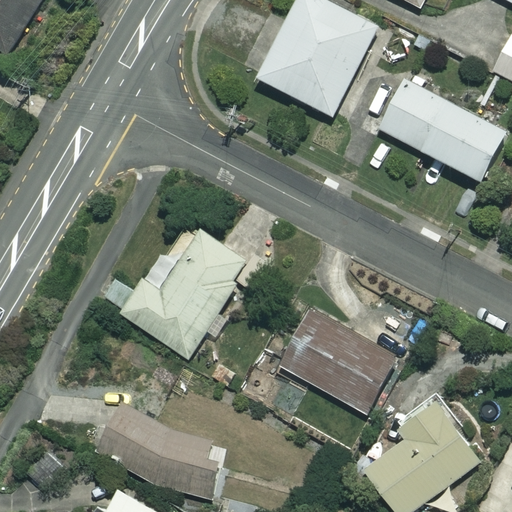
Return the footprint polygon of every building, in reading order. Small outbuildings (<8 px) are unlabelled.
[(48,0),(0,0),(0,48),(13,56),(48,0)] [(381,29),(325,0),(302,0),(262,81),(336,119),(381,29)] [(428,0),(404,0),(423,10),(428,0)] [(511,37),(494,71),(511,80),(511,37)] [(511,134),(407,81),(382,131),(486,184),(511,134)] [(253,265),(205,232),(185,262),(169,251),(126,316),(190,359),(253,265)] [(401,361),(313,314),(283,368),(371,416),(401,361)] [(416,511),(484,463),(441,404),(404,431),(410,440),(368,471),(398,511),(416,511)] [(179,434),(124,407),(101,452),(129,471),(159,485),(183,493),(216,502),(230,448),(179,434)] [(74,470),(51,452),(32,478),(55,495),(74,470)] [(161,511),(125,492),(113,511),(161,511)]
